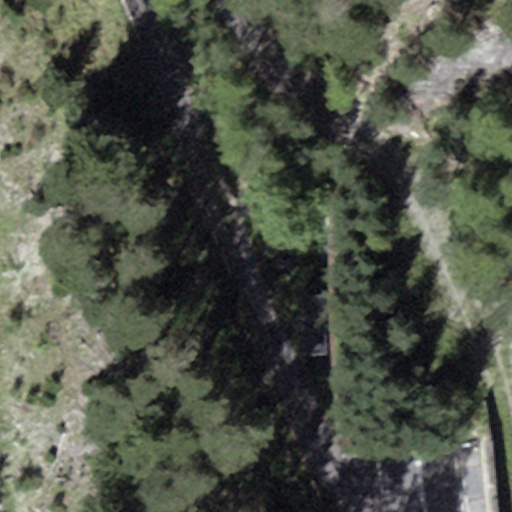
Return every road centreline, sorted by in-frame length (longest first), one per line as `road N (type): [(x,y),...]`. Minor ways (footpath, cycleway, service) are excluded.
road 1 (track): [(138,0),(287,361),(368,511)]
road 2 (primary): [(408,0),(414,272),(440,511)]
